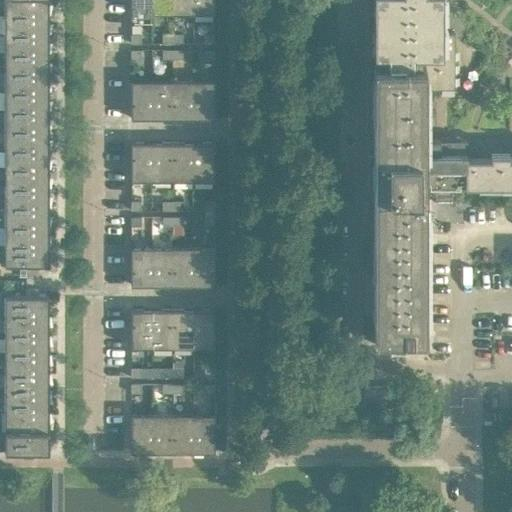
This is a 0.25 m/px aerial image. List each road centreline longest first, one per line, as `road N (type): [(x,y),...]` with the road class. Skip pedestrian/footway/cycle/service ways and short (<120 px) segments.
road 1 (residential): [(273,442),(288,449),(463,449)]
road 2 (residential): [(93,295),(268,296)]
road 3 (residential): [(267,129),(92,129)]
road 4 (residential): [(268,296),(267,129)]
road 5 (residential): [(93,295),(92,129)]
road 6 (residential): [(273,442),(268,296)]
road 7 (residential): [(94,432),(93,295)]
road 8 (residential): [(92,129),(93,0)]
road 9 (residential): [(267,129),(267,0)]
